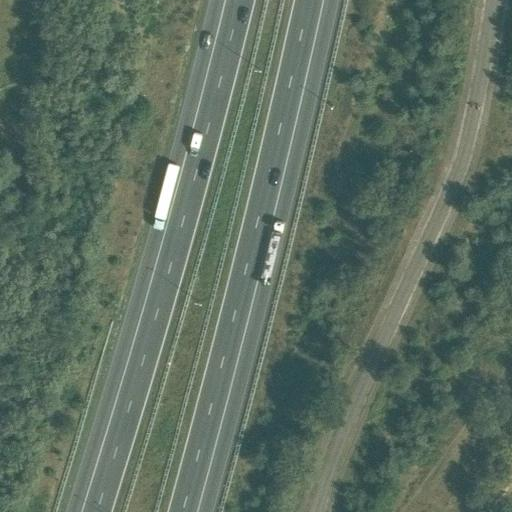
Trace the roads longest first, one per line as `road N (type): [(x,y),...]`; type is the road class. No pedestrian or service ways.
road 1 (unclassified): [(315,511),(458,170),(491,0)]
road 2 (motorway): [(239,0),(95,511)]
road 3 (motorway): [(180,511),(307,0)]
